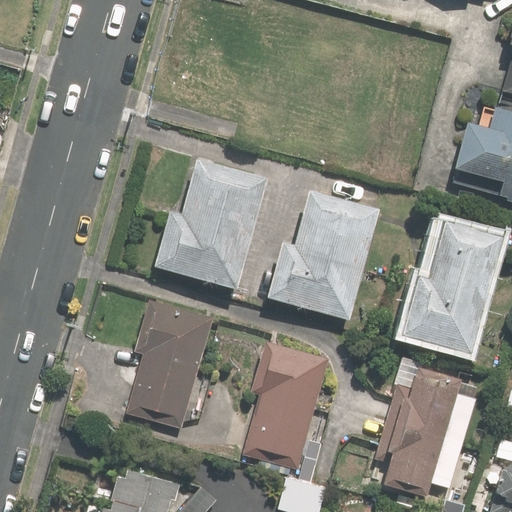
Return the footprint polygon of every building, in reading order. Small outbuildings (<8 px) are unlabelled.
[(297,132),(331,141),(329,150),(342,153),(344,144),(362,148),(390,37),(324,21),(297,132)] [(511,55),(502,89),(511,91),(511,55)] [(470,119),(457,166),(505,179),(500,196),(511,199),(511,106),(499,103),(492,126),(470,119)] [(187,211),(172,207),(157,265),(239,288),(269,178),(201,160),(187,211)] [(286,239),(270,297),(353,319),(382,208),(312,189),(297,242),(286,239)] [(412,308),(406,331),(478,349),(507,231),(450,217),(435,274),(422,271),(418,287),(413,285),(407,307),(412,308)] [(216,315),(152,296),(137,347),(147,350),(130,406),(187,422),(188,418),(198,421),(208,387),(195,384),(216,315)] [(299,468),(307,438),(322,442),(328,419),(313,414),(329,352),(267,336),(253,390),(263,393),(257,415),(248,412),(237,452),(299,468)] [(394,464),(388,483),(431,496),(435,482),(452,487),(478,395),(461,391),(465,375),(422,363),(415,388),(397,383),(376,459),(394,464)] [(511,511),(511,446),(493,511),(511,511)] [(172,511),(182,481),(126,465),(113,508),(106,505),(103,511),(172,511)] [(320,511),(326,487),(285,477),(277,509),(289,511),(320,511)] [(178,511),(205,511),(219,497),(204,484),(178,511)]
